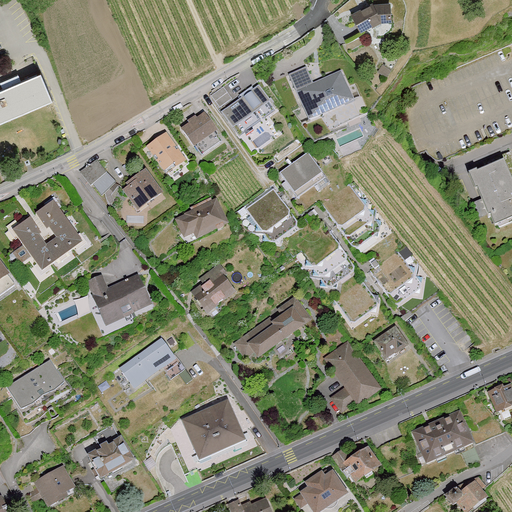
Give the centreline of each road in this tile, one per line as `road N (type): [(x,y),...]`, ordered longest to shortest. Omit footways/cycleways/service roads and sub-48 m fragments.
road 1 (residential): [(324,0),(310,23),(0,194)]
road 2 (secondary): [(511,360),(163,511)]
road 3 (residential): [(511,449),(405,511)]
